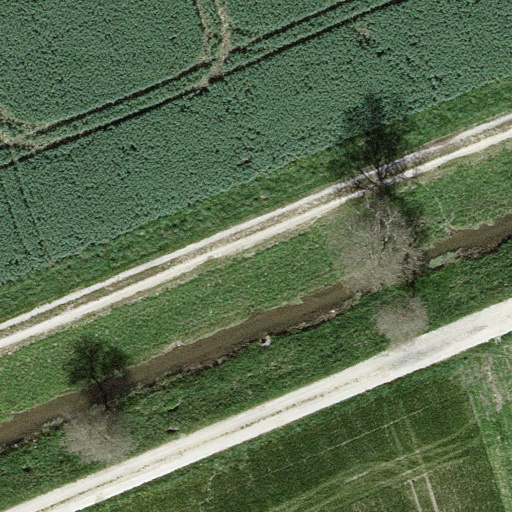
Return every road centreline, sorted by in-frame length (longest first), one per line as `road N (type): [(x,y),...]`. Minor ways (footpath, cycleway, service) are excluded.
road 1 (track): [(0,318),(511,108)]
road 2 (track): [(511,315),(35,511)]
